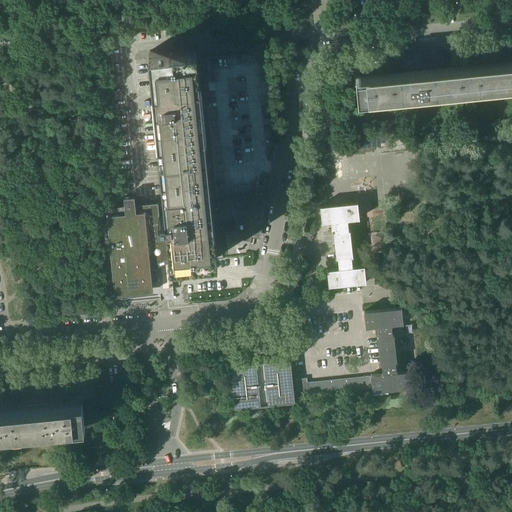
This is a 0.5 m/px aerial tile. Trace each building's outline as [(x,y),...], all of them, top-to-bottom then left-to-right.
[(350,0),(351,9),(411,2),(414,2),(416,2),(436,0),(350,0)] [(150,52),(158,140),(166,215),(159,216),(158,203),(144,204),(135,205),(134,196),(124,197),(125,206),(102,208),(106,246),(112,262),(115,296),(153,292),(152,283),(159,280),(153,265),(165,261),(169,259),(170,263),(218,258),(214,221),(235,219),(237,239),(251,241),(252,234),(251,234),(253,221),(262,222),(265,200),(259,200),(260,193),(254,193),(248,194),(249,195),(222,198),(223,202),(212,203),(212,197),(211,189),(198,58),(197,48),(150,52)] [(212,197),(212,203),(223,202),(222,198),(249,195),(248,194),(254,193),(255,185),(259,186),(261,174),(269,176),(275,140),(266,51),(198,58),(211,189),(212,197)] [(409,74),(358,79),(359,99),(475,87),(473,68),(419,73),(418,68),(427,67),(425,53),(416,53),(413,53),(406,54),(407,66),(408,65),(408,67),(409,70),(409,74)] [(511,63),(473,68),(475,87),(511,83),(511,63)] [(340,152),(403,145),(401,133),(339,140),(340,152)] [(349,230),(348,220),(360,219),(358,202),(320,206),(322,223),(334,222),(334,226),(335,232),(333,232),(336,258),(338,258),(339,268),(327,269),(329,286),(366,283),(364,265),(352,267),(351,257),(353,257),(350,230),(349,230)] [(393,335),(392,325),(403,324),(401,307),(364,311),(366,328),(378,327),(379,337),(377,337),(380,363),(380,364),(382,363),(383,373),(371,375),(373,391),(410,387),(408,371),(397,372),(395,362),(397,362),(394,335),(393,335)] [(269,407),(269,405),(294,402),(289,360),(231,366),(235,408),(260,406),(260,408),(269,407)] [(309,395),(371,388),(370,376),(308,382),(309,395)] [(298,396),(309,395),(307,378),(296,379),(298,396)] [(31,408),(34,431),(83,426),(80,403),(63,405),(62,396),(65,396),(64,386),(49,387),(49,386),(48,386),(50,406),(31,408)] [(0,433),(34,431),(31,408),(12,410),(12,401),(14,401),(13,391),(0,391),(0,433)]
